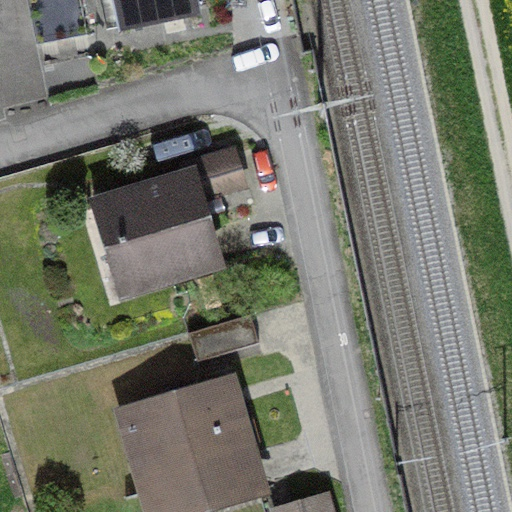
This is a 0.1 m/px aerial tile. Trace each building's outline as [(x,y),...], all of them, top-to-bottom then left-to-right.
[(43,0),(49,39),(75,36),(70,0),(43,0)] [(198,20),(193,0),(111,0),(119,36),(198,20)] [(194,173),(88,207),(120,307),(226,274),(194,173)] [(251,317),(190,337),(198,361),(259,341),(251,317)] [(237,377),(115,412),(143,511),(225,511),(272,498),(237,377)] [(334,511),(330,498),(276,511),(334,511)]
